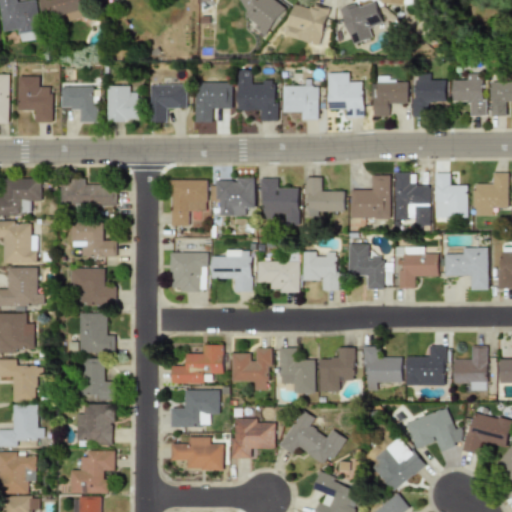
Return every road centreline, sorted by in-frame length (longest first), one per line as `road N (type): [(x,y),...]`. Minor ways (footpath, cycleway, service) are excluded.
road 1 (residential): [(0,154),(511,147)]
road 2 (residential): [(147,320),(511,318)]
road 3 (residential): [(146,154),(147,511)]
road 4 (residential): [(147,498),(267,498)]
